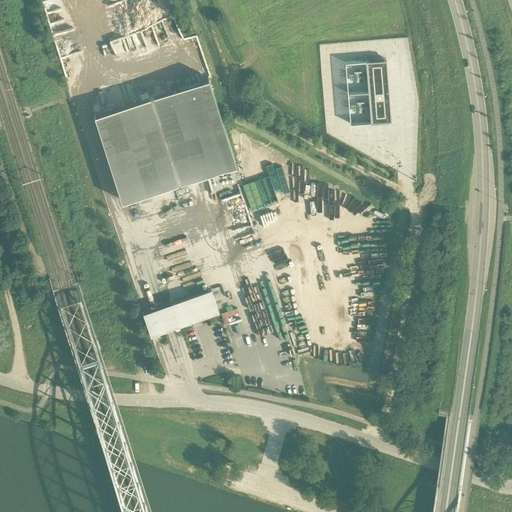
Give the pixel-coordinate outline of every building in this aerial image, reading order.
[(391,120),(386,58),(345,61),(350,123),(391,120)] [(94,114),(121,199),(121,200),(235,163),(208,78),(94,114)] [(173,302),(180,324),(218,311),(211,289),(173,302)] [(241,306),(222,311),(225,323),(244,317),(241,306)] [(158,331),(164,329),(160,315),(154,317),(158,331)]
